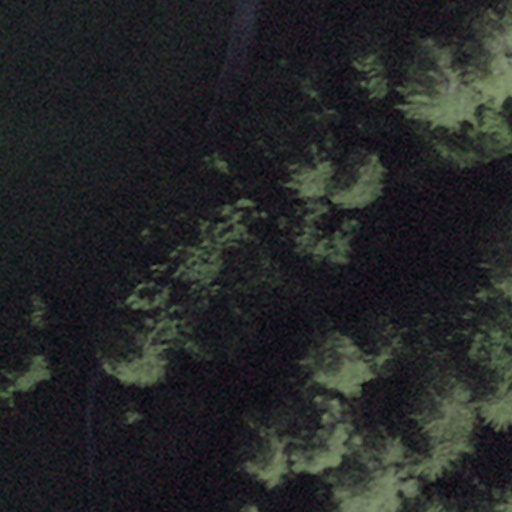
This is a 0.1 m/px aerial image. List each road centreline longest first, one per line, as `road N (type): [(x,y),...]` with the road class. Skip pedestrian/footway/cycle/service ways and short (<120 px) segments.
road 1 (track): [(511,87),(407,233),(319,277),(241,341),(180,511)]
road 2 (track): [(106,511),(96,379),(120,291),(180,208),(225,119),(261,0)]
road 3 (track): [(511,392),(460,511)]
